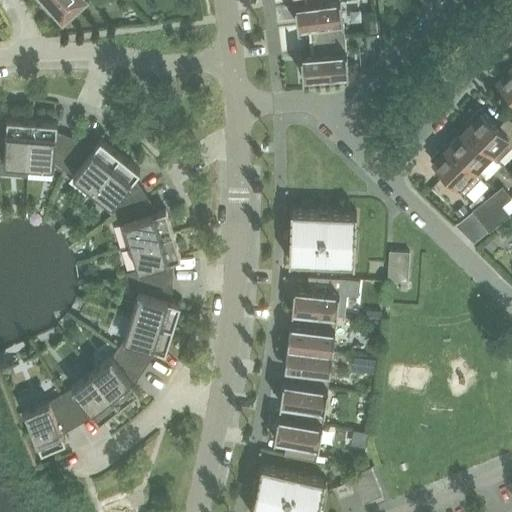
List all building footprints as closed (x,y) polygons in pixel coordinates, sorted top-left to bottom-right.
[(46,0),(62,18),(66,15),(68,17),(80,7),(78,4),(82,0),(46,0)] [(340,0),(321,0),(295,4),(298,25),(311,24),(313,38),(345,34),(345,33),(340,0)] [(372,0),(358,0),(361,15),(370,14),(374,13),(372,0)] [(345,34),(313,38),(314,52),(301,53),(303,76),(325,74),(326,80),(349,78),(345,34)] [(511,63),(506,70),(504,67),(496,76),(498,78),(496,80),(511,95),(511,96),(503,105),(511,113),(511,63)] [(465,127),(497,159),(511,144),(511,122),(507,117),(498,126),(479,108),(471,117),(473,119),(465,127)] [(28,163),(32,119),(7,117),(6,130),(0,131),(0,161),(4,161),(28,163)] [(63,168),(76,137),(75,136),(73,140),(56,134),(57,121),(32,119),(28,163),(54,165),(54,164),(63,168)] [(465,127),(449,144),(481,175),(482,174),(476,169),(490,154),(496,160),(497,159),(465,127)] [(92,188),(120,154),(100,138),(92,148),(75,141),(76,137),(63,168),(73,172),(92,188)] [(481,175),(449,144),(441,152),(439,150),(430,158),(464,192),(481,175)] [(139,169),(120,154),(92,188),(112,204),(118,212),(146,193),(146,192),(142,195),(132,179),(139,169)] [(501,204),(510,197),(506,192),(501,186),(487,198),(496,208),(501,204)] [(146,193),(118,212),(124,221),(131,245),(173,232),(166,208),(154,212),(143,196),(147,194),(146,193)] [(496,208),(487,198),(473,209),(481,220),(496,208)] [(488,230),(508,214),(501,204),(496,208),(481,220),(488,230)] [(287,227),(287,241),(290,241),(289,260),(290,260),(291,259),(353,262),(353,263),(354,263),(355,244),(358,244),(359,230),(356,230),(356,211),(355,211),(355,212),(293,209),(293,208),(291,208),(290,227),(287,227)] [(139,279),(172,279),(172,278),(168,278),(168,260),(180,256),(173,232),(131,245),(138,269),(139,269),(139,279)] [(390,250),(388,279),(408,281),(410,251),(390,250)] [(294,287),(292,309),(337,313),(344,314),(346,294),(358,295),(359,278),(340,277),(308,275),(307,288),(294,287)] [(131,313),(173,327),(180,303),(168,299),(168,280),(172,280),(172,279),(139,279),(139,289),(138,289),(131,313)] [(287,345),(332,350),(337,313),(292,309),(292,310),(305,311),(303,324),(290,323),(287,345)] [(173,327),(131,313),(123,337),(123,338),(118,346),(145,365),(146,364),(142,362),(153,347),(165,351),(173,327)] [(283,380),(328,387),(332,350),(287,345),(284,367),(298,368),(296,382),(283,380)] [(112,354),(92,370),(119,404),(139,389),(131,379),(141,363),(145,366),(145,365),(118,346),(112,355),(112,354)] [(60,392),(78,423),(79,422),(77,418),(91,410),(99,420),(119,404),(92,370),(72,385),(72,386),(60,392)] [(277,416),(322,424),(328,387),(283,380),(279,402),(293,404),(291,417),(278,415),(277,416)] [(78,423),(60,392),(49,399),(25,409),(41,449),(65,439),(61,428),(75,419),(77,423),(78,423)] [(322,424),(277,416),(274,438),(287,440),(284,453),(316,460),(322,424)] [(254,495),(250,511),(317,511),(318,510),(321,510),(325,496),(322,496),(326,477),(324,477),(324,478),(263,464),(263,463),(262,462),(258,481),(255,480),(251,494),(254,495)] [(364,501),(382,494),(371,466),(352,474),(364,501)] [(348,480),(335,485),(339,496),(353,491),(348,480)]
